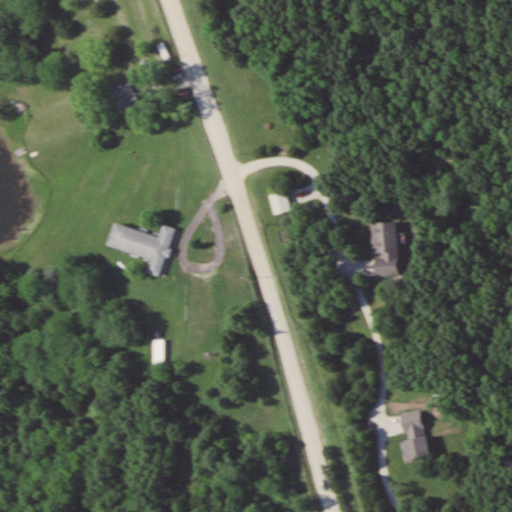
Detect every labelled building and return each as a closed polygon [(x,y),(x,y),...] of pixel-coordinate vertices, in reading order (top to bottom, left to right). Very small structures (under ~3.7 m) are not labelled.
[(111,88),(119,112),(141,105),(133,81),(111,88)] [(277,214),(292,209),(286,189),(270,193),(277,214)] [(374,222),(375,276),(401,275),(399,221),(374,222)] [(161,236),(116,222),(109,246),(151,258),(147,272),(162,276),(177,228),(164,224),(161,236)] [(154,364),(165,364),(165,339),(154,339),(154,364)] [(432,457),(429,436),(406,440),(409,460),(432,457)]
